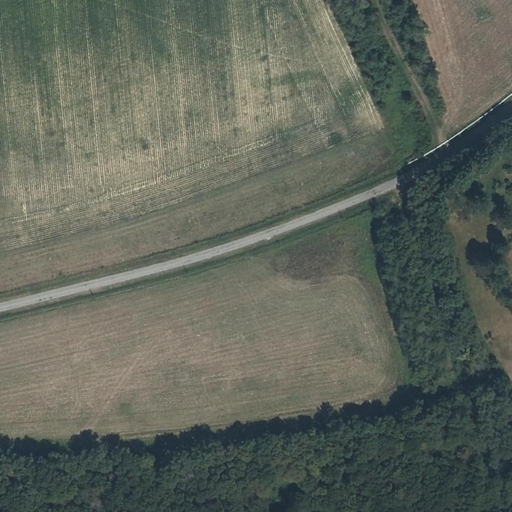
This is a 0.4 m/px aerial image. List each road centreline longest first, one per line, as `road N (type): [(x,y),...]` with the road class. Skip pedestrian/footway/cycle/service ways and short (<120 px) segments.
road 1 (unclassified): [(511,107),(422,171),(320,214),(167,266),(0,304)]
road 2 (track): [(442,157),(375,0)]
